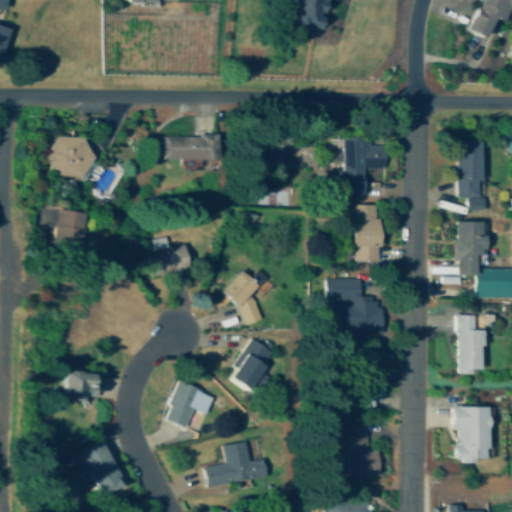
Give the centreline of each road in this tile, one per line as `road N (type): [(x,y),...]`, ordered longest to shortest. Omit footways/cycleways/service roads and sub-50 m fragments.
road 1 (residential): [(0,97),(511,101)]
road 2 (residential): [(410,511),(414,101)]
road 3 (residential): [(0,437),(5,97)]
road 4 (residential): [(168,511),(128,433),(127,409),(134,379),(174,333)]
